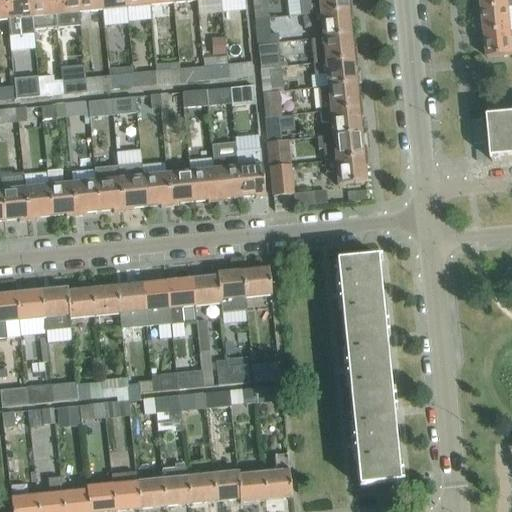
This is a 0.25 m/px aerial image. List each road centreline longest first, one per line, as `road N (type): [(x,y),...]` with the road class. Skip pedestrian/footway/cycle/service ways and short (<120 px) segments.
road 1 (residential): [(426,218),(0,261)]
road 2 (residential): [(456,511),(429,240)]
road 3 (residential): [(424,192),(405,0)]
